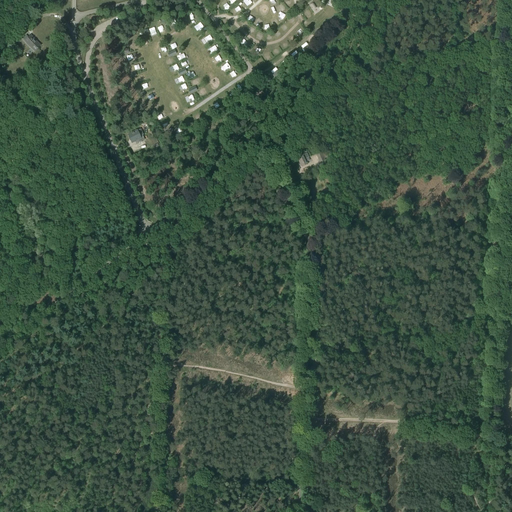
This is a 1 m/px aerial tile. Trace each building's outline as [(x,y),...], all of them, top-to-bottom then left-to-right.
[(41,45),(30,34),(28,37),(26,35),(22,38),(24,41),(34,52),(41,45)] [(309,43),(302,49),(305,52),(311,46),(309,43)] [(299,52),(292,57),(295,60),(301,55),(299,52)] [(289,60),(282,65),(285,68),(291,63),(289,60)] [(279,68),(272,74),(274,77),(281,71),(279,68)] [(269,77),(262,82),(264,85),(271,80),(269,77)] [(140,136),(137,130),(127,134),(132,144),(135,142),(136,143),(144,139),(142,135),(140,136)] [(301,167),(308,164),(306,159),(308,157),(306,153),(297,157),(301,167)] [(320,162),(325,160),(322,153),(317,155),(320,162)]
